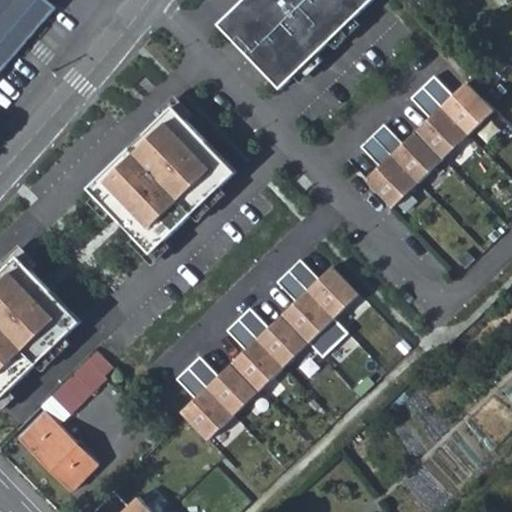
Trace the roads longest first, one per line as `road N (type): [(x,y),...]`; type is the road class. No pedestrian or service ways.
road 1 (residential): [(168,368),(339,200)]
road 2 (residential): [(148,0),(311,173)]
road 3 (residential): [(339,200),(446,308),(465,305),(511,259)]
road 4 (residential): [(0,173),(147,0)]
road 5 (residential): [(311,173),(432,51)]
